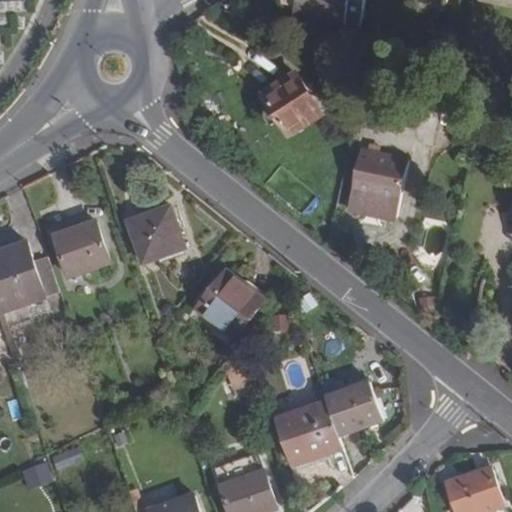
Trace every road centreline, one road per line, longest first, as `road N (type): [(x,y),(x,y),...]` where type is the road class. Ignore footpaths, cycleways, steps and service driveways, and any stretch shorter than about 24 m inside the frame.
road 1 (tertiary): [(128,110),(471,389)]
road 2 (residential): [(356,511),(471,389)]
